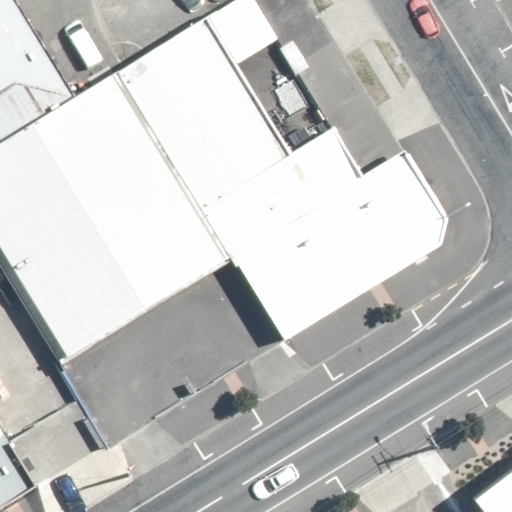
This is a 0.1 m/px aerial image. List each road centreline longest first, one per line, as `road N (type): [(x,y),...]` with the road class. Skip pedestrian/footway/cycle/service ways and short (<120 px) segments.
road 1 (secondary): [(511,317),(194,511)]
road 2 (residential): [(429,0),(511,138)]
